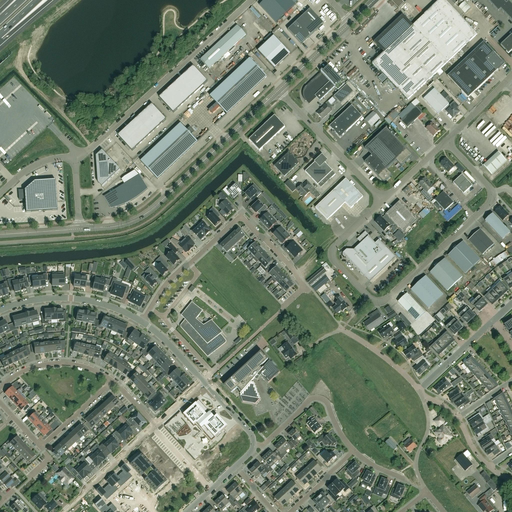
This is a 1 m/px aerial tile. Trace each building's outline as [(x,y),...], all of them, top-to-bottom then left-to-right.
[(265,0),(258,6),(275,24),(296,5),(294,4),(298,0),(265,0)] [(444,0),(440,0),(413,26),(448,62),(477,35),(444,0)] [(511,34),(501,45),(508,53),(511,49),(511,5),(509,1),(506,4),(502,0),(487,0),(490,3),(498,12),(501,9),(511,21),(511,34)] [(471,8),(465,2),(459,7),(465,14),(471,8)] [(310,8),(287,29),(301,44),(323,23),(310,8)] [(413,26),(403,15),(374,42),(384,53),(373,64),(407,100),(448,62),(413,26)] [(237,26),(200,59),(209,69),(245,35),(237,26)] [(274,36),(258,51),(274,69),(291,54),(274,36)] [(484,42),(447,76),(468,98),(472,102),(479,95),(476,91),(505,64),(484,42)] [(266,76),(250,59),(210,97),(226,114),(266,76)] [(193,66),(159,98),(173,113),(207,82),(193,66)] [(328,66),(321,73),(313,80),(311,82),(307,87),(306,86),(305,87),(305,88),(304,88),(304,89),(303,90),(303,91),(303,92),(303,93),(303,94),(303,95),(303,96),(303,97),(303,98),(304,99),(304,100),(305,100),(305,101),(306,101),(309,104),(316,97),(320,101),(335,87),(338,91),(345,84),(328,66)] [(30,95),(12,78),(4,86),(9,92),(11,90),(23,102),(30,95)] [(341,104),(353,92),(347,85),(334,97),(341,104)] [(434,89),(423,99),(438,114),(449,104),(442,97),(446,93),(445,91),(440,95),(434,89)] [(505,95),(486,109),(493,118),(498,114),(497,112),(501,110),(500,109),(506,105),(504,102),(508,99),(505,95)] [(451,107),(447,111),(453,118),(459,112),(456,109),(459,106),(454,101),(449,106),(451,107)] [(166,120),(152,104),(118,136),(132,151),(166,120)] [(323,120),(331,111),(325,105),(317,113),(323,120)] [(337,120),(329,127),(333,130),(335,132),(340,138),(347,131),(362,117),(352,106),(337,120)] [(402,120),(401,120),(408,128),(418,118),(422,114),(415,107),(405,117),(402,120)] [(390,114),(386,117),(395,127),(398,125),(393,120),(395,119),(390,114)] [(259,151),(285,127),(274,116),(249,140),(259,151)] [(433,136),(439,131),(432,123),(426,128),(433,136)] [(181,124),(141,162),(157,179),(197,141),(191,135),(194,132),(190,128),(187,131),(181,124)] [(372,156),(365,162),(384,183),(392,176),(386,170),(396,160),(401,166),(412,156),(386,128),(365,148),(372,156)] [(102,150),(96,156),(98,183),(102,187),(121,170),(102,150)] [(498,152),(483,166),(492,175),(506,161),(498,152)] [(284,177),(299,164),(289,153),(274,166),(284,177)] [(321,157),(305,172),(318,185),(329,175),(332,178),(335,174),(332,171),(333,171),(325,163),(327,161),(323,157),(322,158),(321,157)] [(448,172),(454,167),(446,158),(440,164),(448,172)] [(458,163),(455,166),(459,170),(457,171),(460,174),(464,170),(458,163)] [(124,184),(104,197),(109,204),(112,205),(112,204),(115,205),(115,206),(118,206),(124,204),(131,201),(136,197),(142,193),(147,189),(139,175),(135,171),(124,177),(122,180),(124,184)] [(463,194),(472,186),(462,175),(453,183),(463,194)] [(427,192),(433,187),(425,178),(419,184),(427,192)] [(346,179),(333,191),(315,208),(327,220),(345,203),(351,209),(363,197),(346,179)] [(55,180),(34,181),(24,190),(26,212),(57,210),(55,180)] [(302,184),(296,189),(300,194),(300,196),(301,196),(302,197),(302,196),(304,198),(310,193),(316,200),(321,196),(312,186),(308,181),(303,185),(302,184)] [(407,191),(410,188),(414,192),(418,188),(413,182),(405,189),(407,191)] [(235,184),(227,192),(232,196),(231,197),(234,199),(238,196),(237,195),(240,192),(237,189),(239,188),(235,184)] [(253,185),(250,188),(250,189),(245,194),(250,199),(254,195),(257,198),(261,193),(253,185)] [(467,198),(469,200),(482,188),(480,186),(467,198)] [(439,196),(435,200),(438,204),(441,207),(440,208),(442,210),(443,209),(445,211),(449,207),(453,203),(448,198),(443,192),(439,196)] [(219,206),(225,213),(225,215),(227,215),(227,216),(228,215),(230,215),(230,213),(233,211),(230,208),(231,206),(225,200),(227,198),(222,193),(218,197),(220,199),(219,200),(219,206)] [(267,208),(265,206),(263,207),(258,201),(256,203),(256,202),(253,205),(253,206),(251,208),(251,209),(253,212),(254,211),(256,214),(257,212),(260,215),(267,208)] [(381,217),(375,222),(384,231),(390,226),(394,225),(402,233),(417,219),(400,201),(385,215),(382,218),(381,217)] [(495,212),(503,221),(509,215),(500,207),(495,212)] [(211,215),(207,218),(215,227),(221,222),(216,217),(219,214),(213,208),(210,211),(210,213),(211,215)] [(270,212),(267,209),(262,215),(264,217),(260,221),(261,221),(260,222),(263,225),(264,225),(265,225),(273,217),(269,213),(270,212)] [(502,239),(510,232),(492,214),(485,221),(502,239)] [(278,222),(273,217),(265,225),(269,230),(273,227),(275,229),(281,223),(278,221),(278,222)] [(200,225),(198,228),(206,236),(210,232),(206,226),(208,224),(203,219),(199,223),(200,225)] [(283,226),(281,223),(275,229),(277,231),(273,235),(278,240),(287,231),(282,227),(283,226)] [(182,241),(191,250),(193,247),(195,245),(190,240),(192,238),(183,228),(181,230),(185,239),(182,241)] [(206,236),(198,228),(195,230),(193,228),(189,233),(193,238),(196,235),(201,240),(206,236)] [(235,232),(241,239),(245,236),(238,228),(235,232)] [(494,245),(480,230),(469,240),(482,255),(494,245)] [(291,236),(287,231),(278,240),(278,241),(281,244),(281,243),(282,244),(286,241),(288,243),(289,243),(294,238),(292,235),(291,236)] [(399,231),(393,236),(399,242),(405,236),(404,235),(402,234),(399,231)] [(235,232),(231,235),(238,243),(241,239),(235,232)] [(346,250),(343,253),(370,282),(396,258),(379,240),(375,244),(369,237),(369,236),(365,232),(359,238),(359,241),(361,243),(354,250),(353,250),(347,250),(346,250)] [(227,239),(234,246),(238,243),(231,235),(227,239)] [(300,245),(294,238),(289,243),(291,245),(286,249),(291,254),(300,245)] [(191,250),(182,241),(180,243),(172,239),(170,241),(179,250),(181,248),(186,253),(188,251),(188,252),(191,250)] [(223,242),(230,250),(234,246),(227,239),(223,242)] [(223,242),(220,246),(226,253),(230,250),(223,242)] [(465,274),(480,260),(463,242),(448,256),(465,274)] [(255,243),(248,250),(251,254),(259,247),(255,243)] [(172,251),(166,257),(171,262),(170,263),(172,266),(173,265),(174,265),(180,260),(174,254),(175,254),(178,252),(171,244),(168,247),(172,251)] [(307,252),(300,245),(291,254),(295,258),(300,254),(302,257),(307,252)] [(251,254),(255,257),(262,251),(259,247),(251,254)] [(255,257),(253,259),(256,263),(258,261),(266,254),(262,251),(255,257)] [(269,258),(266,254),(258,261),(262,265),(260,266),(260,267),(269,258)] [(168,271),(163,266),(166,263),(160,257),(156,262),(158,264),(158,266),(155,268),(163,276),(168,271)] [(269,258),(260,267),(266,273),(270,268),(268,266),(273,262),(269,258)] [(447,291),(462,277),(445,259),(430,273),(447,291)] [(323,268),(326,272),(330,268),(326,263),(322,266),(323,268)] [(276,267),(269,274),(272,278),(271,279),(280,271),(276,267)] [(149,268),(144,272),(148,276),(144,280),(151,288),(157,282),(152,277),(155,274),(149,268)] [(316,292),(329,280),(325,276),(318,282),(317,280),(326,272),(323,268),(307,282),(316,292)] [(280,271),(271,279),(274,283),(283,275),(280,271)] [(45,287),(44,281),(47,281),(46,274),(41,274),(41,277),(38,277),(39,288),(45,287)] [(80,277),(79,288),(85,288),(86,281),(89,281),(90,275),(80,274),(80,277)] [(30,276),(28,276),(29,279),(29,283),(31,283),(32,282),(33,285),(33,288),(36,288),(39,288),(38,277),(35,278),(32,278),(32,277),(32,275),(30,276)] [(283,275),(274,283),(276,282),(279,285),(278,286),(279,286),(287,278),(283,275)] [(26,290),(25,284),(28,283),(26,276),(20,278),(21,280),(18,281),(20,291),(26,290)] [(92,276),(91,282),(94,282),(92,290),(98,291),(101,279),(95,278),(96,277),(92,276)] [(426,277),(411,290),(428,309),(443,295),(426,277)] [(511,287),(511,283),(508,277),(503,280),(509,289),(511,287)] [(9,288),(13,287),(15,293),(20,291),(18,281),(15,282),(14,278),(7,280),(9,288)] [(101,279),(98,291),(104,292),(106,285),(109,286),(110,280),(101,278),(101,279)] [(113,278),(110,287),(113,288),(111,294),(116,296),(116,297),(117,297),(121,284),(116,282),(117,279),(113,278)] [(290,282),(287,278),(279,286),(282,290),(290,282)] [(4,285),(0,286),(0,290),(2,297),(8,295),(6,289),(9,288),(6,281),(3,283),(4,285)] [(282,290),(283,289),(286,293),(294,286),(290,282),(282,290)] [(501,283),(496,286),(504,294),(508,290),(501,283)] [(121,284),(117,297),(123,299),(125,292),(128,293),(130,288),(121,284)] [(496,286),(493,290),(500,298),(504,294),(496,286)] [(132,295),(129,302),(134,304),(134,305),(135,305),(140,294),(141,293),(132,289),(130,294),(132,295)] [(500,298),(493,290),(489,294),(496,302),(500,298)] [(140,294),(135,305),(140,307),(143,301),(146,303),(149,297),(146,296),(145,297),(140,294)] [(398,302),(415,321),(424,312),(407,294),(398,302)] [(496,302),(489,294),(484,298),(492,305),(496,302)] [(339,296),(336,299),(338,302),(335,304),(336,305),(333,308),(337,314),(341,311),(342,312),(347,308),(344,304),(346,303),(339,296)] [(475,300),(483,309),(483,308),(484,309),(487,305),(479,296),(475,300)] [(483,309),(475,300),(471,304),(479,313),(483,309)] [(181,328),(206,356),(207,355),(213,349),(215,348),(217,350),(225,343),(226,343),(226,342),(226,341),(219,332),(220,331),(221,331),(212,320),(211,321),(204,325),(196,319),(202,312),(203,311),(192,302),(184,312),(184,313),(184,314),(184,315),(187,318),(186,319),(185,319),(181,325),(180,326),(180,327),(181,327),(181,328)] [(393,311),(389,306),(385,309),(388,314),(393,311)] [(462,312),(470,320),(471,320),(475,317),(466,308),(462,312)] [(66,322),(66,316),(63,315),(62,309),(56,310),(57,320),(60,320),(60,323),(66,322)] [(50,310),(44,310),(45,316),(41,316),(42,324),(48,324),(48,321),(51,321),(50,310)] [(365,327),(367,329),(368,328),(369,331),(383,322),(379,316),(381,315),(378,310),(369,316),(371,319),(364,324),(366,326),(365,327)] [(38,322),(35,312),(30,313),(32,323),(38,322)] [(389,320),(397,315),(394,312),(387,317),(389,320)] [(470,320),(462,312),(458,315),(467,324),(470,321),(470,320)] [(27,325),(32,323),(30,313),(24,315),(27,325)] [(96,314),(90,313),(88,323),(94,324),(93,326),(96,327),(99,320),(95,319),(96,314)] [(21,326),(27,325),(24,315),(18,316),(21,326)] [(12,318),(14,323),(10,324),(13,331),(19,330),(18,327),(21,326),(18,316),(12,318)] [(104,317),(102,322),(99,320),(96,327),(102,329),(103,328),(106,329),(110,319),(104,317)] [(106,329),(111,331),(115,322),(110,319),(106,329)] [(454,319),(450,323),(458,332),(459,332),(462,328),(454,319)] [(4,321),(0,322),(0,326),(3,333),(6,332),(7,334),(13,331),(10,325),(7,326),(4,321)] [(111,331),(117,334),(121,324),(115,322),(111,331)] [(403,322),(398,325),(402,331),(407,328),(403,322)] [(379,332),(383,339),(393,332),(390,327),(392,325),(390,323),(383,328),(384,329),(379,332)] [(458,332),(450,323),(446,327),(454,336),(458,333),(458,332)] [(126,326),(121,324),(117,334),(122,336),(121,338),(124,339),(126,336),(128,333),(124,331),(126,326)] [(295,337),(289,329),(285,332),(290,340),(295,337)] [(134,331),(131,335),(128,333),(126,336),(124,339),(127,341),(128,339),(133,343),(136,339),(139,334),(134,331)] [(443,337),(450,344),(454,341),(447,333),(445,331),(441,334),(443,336),(443,337)] [(403,336),(402,335),(400,333),(395,336),(397,338),(397,339),(397,340),(394,342),(398,349),(407,344),(406,342),(407,342),(407,341),(405,338),(404,338),(403,338),(402,337),(403,336)] [(133,343),(138,346),(139,344),(144,338),(139,334),(136,339),(133,343)] [(443,337),(439,340),(446,348),(450,344),(443,337)] [(149,341),(144,338),(139,344),(138,346),(143,350),(141,353),(143,354),(143,355),(145,352),(149,348),(148,348),(145,346),(149,341)] [(446,348),(439,340),(435,344),(442,352),(446,348)] [(65,341),(54,342),(55,352),(60,351),(60,348),(64,347),(65,341)] [(282,347),(279,349),(281,352),(286,358),(288,356),(291,359),(297,355),(288,343),(282,347)] [(442,352),(435,344),(431,348),(438,356),(442,352)] [(145,352),(143,355),(145,357),(148,354),(152,359),(159,351),(155,347),(151,351),(149,348),(145,352)] [(413,347),(404,353),(405,354),(404,355),(405,356),(406,356),(409,360),(415,355),(417,358),(422,354),(419,349),(417,351),(413,347)] [(23,359),(27,357),(23,348),(18,350),(23,359)] [(23,359),(18,350),(14,352),(18,361),(23,359)] [(152,359),(156,363),(164,356),(159,351),(152,359)] [(14,363),(18,361),(14,352),(9,355),(14,363)] [(261,352),(224,385),(232,393),(237,388),(241,393),(242,393),(240,396),(243,402),(255,405),(260,399),(254,383),(253,383),(252,383),(252,382),(251,383),(251,382),(255,378),(257,380),(261,375),(268,383),(280,373),(261,352)] [(103,361),(108,364),(113,356),(109,353),(103,361)] [(14,363),(9,355),(5,357),(9,366),(14,363)] [(108,364),(112,367),(117,359),(113,356),(108,364)] [(156,363),(160,367),(168,360),(164,356),(156,363)] [(419,375),(428,367),(425,363),(427,361),(422,356),(417,360),(419,364),(414,369),(417,372),(416,373),(418,375),(419,374),(419,375)] [(0,359),(4,368),(9,366),(5,357),(0,359)] [(467,368),(476,362),(474,360),(473,361),(471,358),(463,364),(464,364),(467,368)] [(112,367),(116,370),(122,362),(117,359),(112,367)] [(123,360),(122,362),(116,370),(120,373),(127,362),(123,360)] [(160,367),(164,372),(163,373),(165,375),(170,371),(168,368),(172,364),(168,360),(160,367)] [(127,362),(120,373),(125,376),(127,372),(129,374),(132,370),(130,368),(130,367),(126,365),(127,363),(127,362)] [(476,362),(467,368),(468,368),(471,372),(479,366),(478,364),(477,365),(475,363),(476,362)] [(479,366),(471,372),(474,376),(483,370),(481,368),(480,368),(479,367),(479,366)] [(167,378),(169,377),(173,381),(181,374),(177,370),(173,373),(170,371),(165,375),(167,378)] [(483,370),(474,376),(475,376),(478,380),(487,374),(485,372),(484,372),(483,371),(483,370)] [(136,373),(129,380),(133,384),(142,375),(140,377),(136,373)] [(173,381),(177,385),(185,378),(181,374),(173,381)] [(487,374),(478,380),(479,380),(482,384),(491,378),(489,376),(488,376),(486,375),(487,374)] [(133,384),(136,387),(145,379),(142,375),(133,384)] [(189,383),(185,378),(177,385),(179,388),(178,389),(180,391),(182,394),(187,389),(184,387),(189,383)] [(491,378),(482,384),(483,384),(485,388),(494,382),(493,380),(491,380),(490,379),(491,378)] [(136,387),(140,391),(147,384),(144,381),(145,379),(136,387)] [(434,389),(439,394),(445,389),(445,390),(451,386),(445,379),(444,380),(443,380),(434,389)] [(494,382),(485,388),(486,388),(489,392),(498,387),(498,386),(496,384),(495,384),(494,383),(494,382)] [(140,391),(143,395),(151,388),(147,384),(140,391)] [(12,387),(5,394),(9,398),(16,392),(12,387)] [(451,396),(449,397),(453,403),(454,402),(461,397),(458,394),(461,392),(458,387),(453,391),(455,393),(451,396)] [(143,395),(147,399),(154,392),(151,388),(143,395)] [(35,393),(33,391),(30,395),(28,396),(31,400),(36,395),(35,393)] [(16,392),(9,398),(13,403),(20,396),(16,392)] [(154,402),(150,406),(155,412),(163,404),(167,401),(164,398),(159,393),(152,400),(154,402)] [(461,397),(454,402),(457,407),(463,403),(465,406),(470,402),(467,398),(465,394),(462,396),(461,397)] [(497,405),(506,399),(505,399),(504,397),(505,396),(503,394),(494,400),(497,404),(497,405)] [(20,396),(13,403),(17,407),(24,400),(20,396)] [(111,396),(108,400),(114,407),(118,403),(111,396)] [(506,399),(497,405),(500,409),(499,410),(508,404),(507,404),(506,402),(507,401),(506,399)] [(28,404),(24,400),(17,407),(21,411),(22,410),(24,412),(29,407),(27,405),(28,404)] [(108,400),(104,403),(110,410),(114,407),(108,400)] [(197,400),(182,415),(193,426),(195,424),(211,441),(226,426),(216,415),(213,417),(197,400)] [(104,403),(100,407),(107,414),(110,410),(104,403)] [(508,404),(499,410),(502,414),(501,415),(510,409),(508,407),(510,406),(508,404)] [(100,407),(96,410),(103,417),(107,414),(100,407)] [(309,410),(314,416),(318,413),(312,407),(309,410)] [(511,411),(510,409),(501,415),(504,419),(504,420),(511,414),(511,413),(511,412),(511,411)] [(96,410),(92,414),(99,421),(103,417),(96,410)] [(28,419),(32,424),(39,417),(35,413),(34,414),(32,412),(28,416),(30,418),(28,419)] [(473,429),(483,422),(481,420),(483,418),(479,413),(472,418),(474,420),(470,423),(473,429)] [(92,414),(89,417),(95,424),(99,421),(92,414)] [(130,418),(127,420),(130,424),(133,427),(134,426),(135,425),(136,425),(138,426),(139,428),(142,425),(145,423),(141,418),(137,414),(135,415),(134,417),(133,416),(130,418)] [(39,417),(32,424),(36,428),(43,421),(39,417)] [(89,417),(85,421),(91,428),(95,424),(89,417)] [(322,428),(314,418),(313,419),(311,417),(309,419),(311,421),(307,424),(315,433),(322,428)] [(43,421),(36,428),(40,432),(47,425),(43,421)] [(121,429),(129,437),(133,433),(129,429),(132,426),(127,421),(124,424),(125,426),(121,429)] [(483,423),(483,422),(473,429),(476,435),(481,432),(483,434),(481,435),(482,435),(489,430),(486,424),(484,426),(482,423),(483,423)] [(51,430),(47,425),(40,432),(44,436),(45,435),(47,437),(53,432),(51,430)] [(87,432),(80,425),(76,429),(83,436),(87,432)] [(435,433),(438,436),(440,438),(439,439),(439,440),(439,441),(439,442),(440,443),(441,443),(442,444),(443,443),(451,436),(443,426),(435,433)] [(83,436),(76,429),(72,432),(79,439),(83,436)] [(113,434),(118,439),(120,437),(125,441),(129,437),(121,429),(118,433),(116,431),(113,434)] [(294,431),(293,430),(289,434),(293,439),(291,441),(295,446),(300,442),(297,440),(300,437),(297,434),(299,432),(299,433),(299,432),(296,429),(294,431)] [(79,439),(72,432),(68,436),(75,443),(79,439)] [(108,438),(110,440),(107,442),(115,450),(119,446),(115,442),(117,439),(113,434),(108,438)] [(484,450),(493,444),(492,444),(490,441),(494,439),(491,434),(484,439),(485,441),(485,442),(480,445),(484,450)] [(322,442),(325,446),(327,446),(328,445),(330,446),(331,445),(332,446),(333,446),(334,446),(336,444),(335,444),(336,443),(335,442),(336,441),(333,439),(329,435),(325,438),(323,436),(317,441),(319,444),(322,442)] [(75,443),(68,436),(65,439),(71,446),(75,443)] [(10,439),(7,441),(10,444),(12,446),(13,448),(17,444),(21,441),(19,439),(17,437),(14,440),(13,438),(12,437),(10,439)] [(71,446),(65,439),(61,442),(68,450),(71,446)] [(280,442),(279,444),(285,451),(286,452),(289,449),(290,451),(295,447),(290,442),(288,444),(283,439),(280,442)] [(397,448),(389,439),(384,443),(393,452),(397,448)] [(405,446),(404,447),(409,453),(416,446),(409,439),(403,444),(405,446)] [(24,445),(21,441),(13,448),(17,451),(24,445)] [(68,450),(61,442),(57,446),(64,453),(68,450)] [(111,454),(115,450),(107,442),(104,446),(102,444),(99,447),(104,452),(107,449),(111,454)] [(285,451),(279,444),(275,447),(280,453),(278,455),(282,459),(284,457),(281,454),(285,451)] [(495,446),(493,444),(484,450),(485,450),(488,455),(492,452),(493,452),(496,455),(500,452),(496,446),(495,446)] [(27,448),(24,445),(17,451),(20,455),(27,448)] [(55,451),(52,453),(56,456),(58,459),(60,457),(62,455),(64,453),(61,449),(57,446),(55,448),(53,449),(55,451)] [(104,452),(99,447),(92,453),(93,455),(101,463),(105,459),(101,455),(104,452)] [(31,452),(27,448),(20,455),(24,459),(31,452)] [(270,451),(266,455),(274,464),(275,464),(278,461),(279,462),(282,459),(278,455),(276,457),(270,451)] [(35,456),(31,452),(24,459),(27,463),(35,456)] [(321,457),(319,455),(317,457),(322,462),(324,460),(328,464),(332,459),(333,460),(336,457),(335,457),(335,456),(332,452),(329,455),(326,452),(321,457)] [(97,467),(101,463),(93,455),(92,453),(85,460),(90,465),(93,462),(97,467)] [(463,453),(456,459),(465,471),(473,464),(463,453)] [(145,480),(155,491),(166,481),(156,470),(154,472),(150,468),(152,466),(142,455),(131,465),(141,476),(143,474),(147,478),(145,480)] [(274,464),(266,455),(262,459),(267,464),(265,466),(270,472),(271,472),(273,470),(270,467),(274,464)] [(90,465),(85,460),(83,457),(80,460),(84,464),(80,468),(87,475),(91,472),(87,467),(90,465)] [(68,458),(63,462),(66,466),(71,462),(68,458)] [(310,466),(317,474),(322,469),(314,462),(310,466)] [(258,463),(254,467),(260,474),(261,474),(262,472),(265,474),(266,473),(267,474),(270,472),(265,466),(262,468),(258,463)] [(360,468),(355,463),(348,470),(349,471),(347,473),(353,480),(355,478),(358,474),(356,472),(360,468)] [(124,465),(120,469),(123,471),(120,474),(126,482),(132,477),(128,473),(130,471),(124,465)] [(83,479),(87,475),(80,468),(78,466),(71,472),(76,477),(79,475),(83,479)] [(310,466),(305,470),(313,478),(317,474),(310,466)] [(64,468),(63,467),(57,472),(61,476),(60,477),(64,481),(65,480),(69,484),(74,479),(68,472),(68,471),(65,468),(64,468)] [(260,474),(254,467),(252,468),(252,467),(249,470),(257,479),(261,475),(261,474),(260,474)] [(6,469),(0,474),(2,476),(0,478),(0,481),(3,484),(12,476),(12,475),(11,477),(8,475),(10,473),(6,469)] [(305,470),(301,474),(308,482),(313,478),(305,470)] [(373,475),(367,471),(362,480),(364,481),(363,484),(370,488),(374,481),(371,480),(373,475)] [(110,478),(116,484),(117,483),(121,487),(126,482),(120,474),(116,477),(114,474),(110,478)] [(308,482),(301,474),(296,478),(304,486),(308,482)] [(15,487),(19,483),(12,476),(3,484),(7,489),(10,487),(12,489),(14,487),(15,487)] [(110,478),(106,482),(109,484),(106,487),(112,495),(118,489),(114,485),(116,484),(110,478)] [(357,481),(355,478),(353,480),(347,484),(350,487),(357,481)] [(378,488),(376,487),(373,494),(376,495),(377,491),(387,495),(390,488),(387,486),(389,481),(382,479),(378,488)] [(334,482),(332,484),(340,493),(343,490),(345,492),(349,488),(344,483),(342,485),(337,480),(336,480),(335,480),(334,481),(334,482)] [(491,480),(486,483),(490,487),(494,491),(498,488),(491,480)] [(288,486),(295,494),(300,490),(292,482),(288,486)] [(231,488),(238,496),(243,492),(235,483),(232,486),(231,488)] [(340,493),(332,484),(330,486),(329,486),(328,487),(328,488),(327,489),(332,494),(330,496),(335,501),(340,497),(338,495),(340,493)] [(401,497),(405,488),(398,485),(396,490),(393,489),(390,496),(400,500),(401,497)] [(295,494),(288,486),(283,490),(291,498),(295,494)] [(475,486),(467,493),(472,499),(480,492),(475,486)] [(102,490),(100,487),(96,491),(102,497),(103,496),(107,500),(112,495),(106,487),(102,490)] [(238,496),(231,488),(227,491),(234,500),(238,496)] [(291,498),(283,490),(279,494),(286,502),(291,498)] [(488,491),(478,499),(481,503),(487,498),(486,497),(487,497),(491,494),(488,491)] [(286,502),(279,494),(275,498),(282,506),(286,502)] [(318,497),(318,498),(326,507),(328,505),(330,506),(334,502),(329,496),(327,498),(326,498),(322,494),(321,494),(320,494),(318,496),(318,497)] [(44,506),(48,511),(50,511),(57,506),(52,501),(47,506),(46,504),(37,495),(31,501),(40,510),(44,506)] [(355,495),(348,501),(351,505),(358,498),(355,495)] [(370,502),(365,495),(362,497),(366,504),(370,502)] [(223,496),(219,499),(226,507),(227,508),(231,505),(233,507),(235,505),(229,499),(227,501),(223,496)] [(326,507),(318,498),(317,498),(316,498),(314,500),(314,501),(313,502),(317,506),(317,507),(315,508),(318,511),(323,511),(325,510),(324,509),(326,507)] [(226,507),(219,499),(214,503),(222,511),(226,507)] [(15,503),(10,508),(14,511),(18,511),(21,510),(23,511),(26,511),(28,511),(17,500),(14,502),(15,503)] [(490,511),(493,510),(485,500),(478,506),(482,511),(484,509),(485,511),(490,511)] [(103,511),(104,511),(107,508),(100,501),(94,506),(99,511),(103,511)] [(242,507),(237,501),(234,503),(240,509),(242,507)] [(255,511),(260,509),(259,507),(256,504),(255,503),(246,511),(255,511)]
